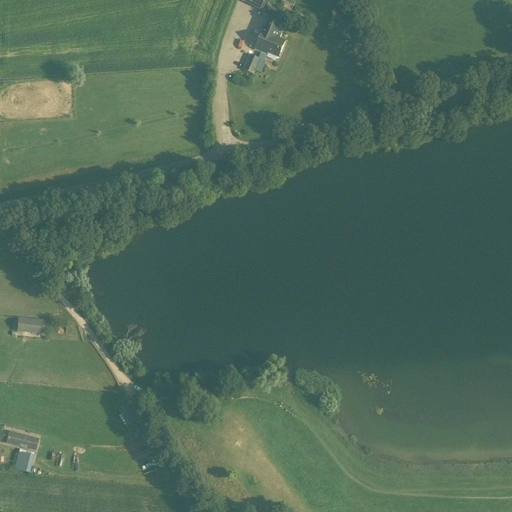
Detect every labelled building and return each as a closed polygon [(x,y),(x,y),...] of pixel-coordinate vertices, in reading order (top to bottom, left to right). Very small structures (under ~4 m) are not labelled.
[(254,0),(253,5),(258,6),(255,13),(262,15),(267,0),(254,0)] [(270,7),(266,14),(280,21),(284,13),(270,7)] [(285,41),(280,39),(282,34),(276,32),(280,24),(269,19),(264,31),(263,30),(255,49),(266,54),(267,53),(278,58),(285,41)] [(249,55),(243,70),(253,74),(260,59),(249,55)] [(17,319),(16,332),(41,335),(43,321),(17,319)] [(39,439),(8,431),(5,444),(35,452),(39,439)] [(18,452),(13,469),(28,473),(33,456),(18,452)]
